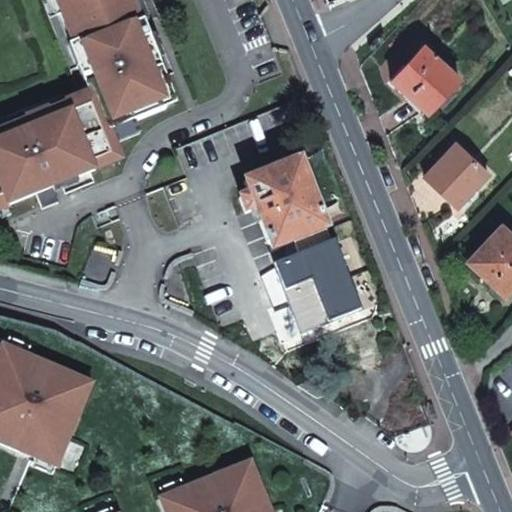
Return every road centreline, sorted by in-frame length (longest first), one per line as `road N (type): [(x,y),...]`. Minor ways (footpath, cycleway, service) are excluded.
road 1 (unclassified): [(483,468),(410,486),(202,347),(0,284)]
road 2 (secondary): [(313,49),(483,468)]
road 3 (unknown): [(216,0),(232,33),(232,73),(157,118),(132,145),(142,324)]
